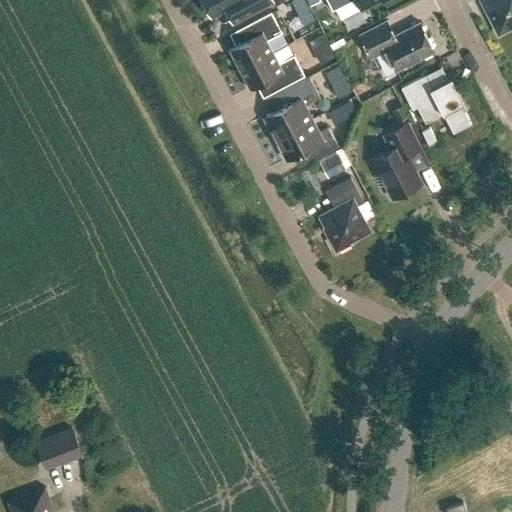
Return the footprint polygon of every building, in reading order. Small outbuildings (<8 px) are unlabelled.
[(203,0),(211,16),(225,8),(233,22),(273,1),(272,0),(203,0)] [(304,0),(291,0),(297,13),(308,7),(304,0)] [(381,0),(382,2),(385,0),(328,0),(333,9),(350,0),(356,0),(361,8),(376,0),(381,0)] [(511,0),(480,0),(498,34),(511,26),(511,0)] [(229,33),(236,45),(229,49),(239,68),(273,50),(267,39),(282,31),(271,11),(229,33)] [(394,34),(387,20),(359,34),(371,56),(386,49),(396,69),(434,50),(420,21),(394,34)] [(308,39),(316,55),(329,49),(321,33),(308,39)] [(273,50),(239,68),(249,88),(256,84),(263,96),(304,74),(294,54),(279,62),(273,50)] [(425,74),(401,86),(408,99),(413,97),(425,121),(443,112),(453,132),(471,122),(461,103),(464,101),(451,76),(431,86),(425,74)] [(309,75),(267,98),(274,111),(264,116),(276,137),(311,118),(304,105),(320,97),(309,75)] [(311,118),(276,137),(287,159),(305,149),(310,160),(338,145),(328,126),(318,131),(311,118)] [(393,197),(421,182),(406,154),(420,147),(407,122),(384,134),(391,148),(364,162),(371,175),(379,171),(393,197)] [(436,140),(430,126),(422,130),(429,144),(436,140)] [(351,168),(342,152),(321,163),(329,180),(351,168)] [(325,189),(334,207),(319,215),(325,226),(323,227),(336,251),(351,243),(350,240),(369,230),(356,205),(364,201),(350,176),(325,189)] [(35,439),(46,468),(84,453),(73,425),(35,439)] [(54,511),(45,486),(8,501),(11,511),(54,511)] [(463,501),(446,507),(447,511),(462,511),(466,511),(463,501)]
